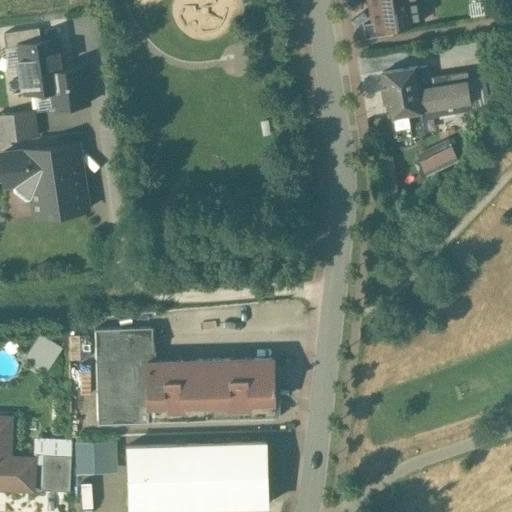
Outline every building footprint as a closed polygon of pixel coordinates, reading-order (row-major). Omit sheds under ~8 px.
[(372,0),(375,21),(377,28),(387,26),(421,21),(417,0),(372,0)] [(375,21),(364,23),(366,37),(388,34),(387,26),(377,28),(375,21)] [(18,44),(41,41),(39,26),(4,32),(6,48),(19,46),(18,44)] [(51,71),(62,69),(57,38),(41,41),(18,44),(19,46),(25,92),(53,88),(51,71)] [(62,69),(51,71),(53,88),(55,107),(89,103),(85,67),(62,69)] [(419,67),(384,72),(386,86),(384,86),(386,102),(389,102),(391,115),(413,111),(425,110),(421,80),(419,67)] [(468,79),(430,85),(429,79),(421,80),(425,110),(471,102),(468,79)] [(32,109),(0,112),(0,138),(0,140),(35,136),(32,109)] [(413,111),(394,115),(398,138),(417,135),(413,111)] [(457,141),(423,157),(430,172),(464,156),(457,141)] [(75,144),(32,149),(37,183),(38,191),(34,191),(35,196),(37,213),(87,207),(84,185),(81,185),(75,144)] [(32,149),(2,152),(6,183),(15,182),(32,179),(32,184),(37,183),(32,149)] [(32,184),(32,179),(15,182),(16,189),(27,197),(35,196),(34,191),(38,191),(37,183),(32,184)] [(154,326),(94,327),(96,422),(276,417),(275,401),(251,401),(251,405),(231,406),(230,402),(184,403),(184,407),(165,408),(165,404),(145,404),(144,360),(155,360),(154,326)] [(155,360),(144,360),(145,404),(165,404),(165,408),(184,407),(184,403),(230,402),(231,406),(251,405),(251,401),(275,401),(274,357),(155,360)] [(9,416),(0,415),(0,487),(31,488),(32,454),(8,454),(9,416)] [(78,471),(120,469),(118,437),(76,439),(78,471)] [(266,441),(125,445),(127,507),(268,503),(266,441)] [(70,455),(42,454),(40,489),(68,490),(70,455)]
